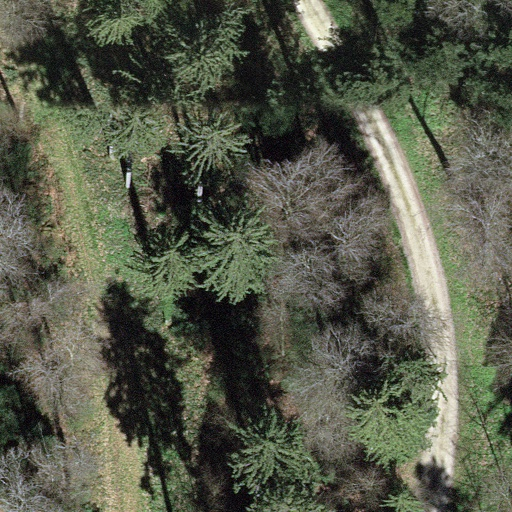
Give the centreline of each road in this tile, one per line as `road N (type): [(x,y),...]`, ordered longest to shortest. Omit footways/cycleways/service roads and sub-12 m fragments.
road 1 (unclassified): [(300,0),(379,141),(425,266),(443,398),(430,511)]
road 2 (track): [(5,0),(92,239),(127,439),(131,511)]
